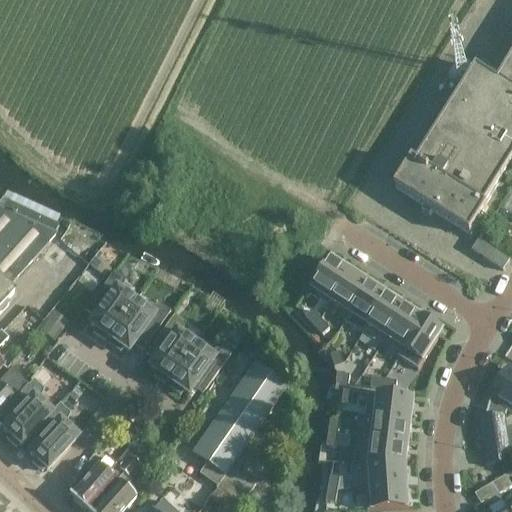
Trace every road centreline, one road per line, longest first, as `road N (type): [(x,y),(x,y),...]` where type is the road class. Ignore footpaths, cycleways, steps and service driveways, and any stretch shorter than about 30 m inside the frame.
road 1 (residential): [(446,511),(449,402),(489,319)]
road 2 (residential): [(334,225),(489,319)]
road 3 (residential): [(31,504),(130,380)]
